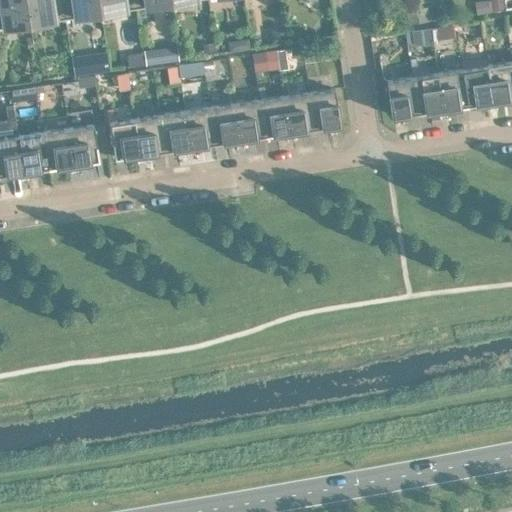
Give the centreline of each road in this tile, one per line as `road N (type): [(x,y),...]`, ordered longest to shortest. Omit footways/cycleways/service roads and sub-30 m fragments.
road 1 (secondary): [(511,446),(132,511)]
road 2 (residential): [(0,200),(370,145)]
road 3 (residential): [(370,145),(347,0)]
road 4 (residential): [(370,145),(511,123)]
